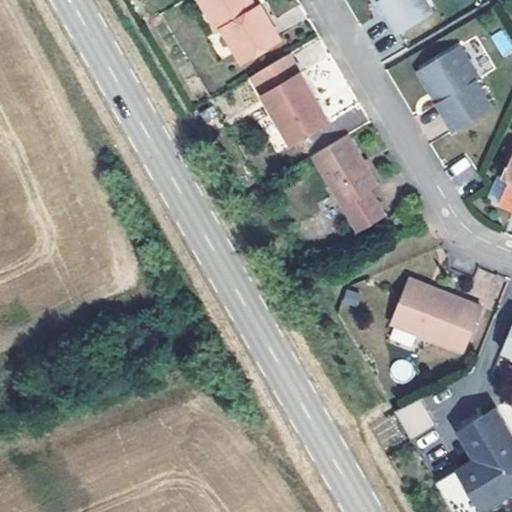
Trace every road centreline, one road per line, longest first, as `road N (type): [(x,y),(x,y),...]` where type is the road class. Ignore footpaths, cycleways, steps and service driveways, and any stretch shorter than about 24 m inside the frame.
road 1 (secondary): [(363,511),(70,0)]
road 2 (residential): [(325,0),(450,214),(483,244),(511,255)]
